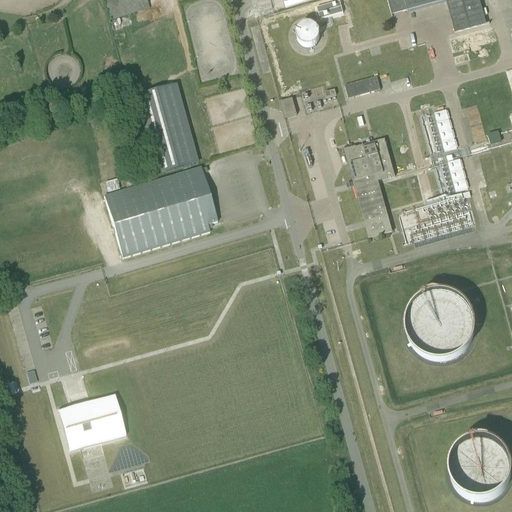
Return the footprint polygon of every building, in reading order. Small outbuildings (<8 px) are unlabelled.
[(103,0),(110,22),(149,10),(146,0),(103,0)] [(386,0),(392,18),(392,17),(392,16),(407,12),(407,13),(447,3),(455,34),(485,26),(478,0),(386,0)] [(319,20),(344,15),(341,2),(317,7),(319,20)] [(323,39),(311,22),(294,33),(305,50),(323,39)] [(450,41),(454,52),(495,41),(492,29),(450,41)] [(455,59),(457,64),(468,61),(467,56),(455,59)] [(348,100),(377,92),(380,91),(377,78),(345,87),(348,100)] [(165,174),(198,166),(178,85),(150,92),(165,152),(160,153),(165,174)] [(282,113),(284,120),(297,116),(293,100),(280,103),(282,113)] [(433,115),(444,154),(457,151),(446,112),(433,115)] [(355,188),(366,227),(369,239),(369,240),(389,234),(375,184),(395,178),(384,141),(345,152),(355,188)] [(455,194),(467,191),(459,162),(447,166),(455,194)] [(121,260),(210,234),(207,227),(217,224),(205,184),(201,169),(103,198),(121,260)] [(474,334),(474,327),(473,318),(469,311),(463,304),(455,298),(447,295),(437,295),(430,296),(421,301),(414,307),(410,313),(408,319),(406,326),(406,333),(407,340),(410,346),(415,353),(419,357),(425,360),(434,363),(440,363),(448,362),(454,361),(459,358),(464,354),(469,347),(472,341),(474,334)] [(27,374),(29,385),(37,384),(34,372),(27,374)] [(61,412),(72,452),(123,438),(112,398),(61,412)] [(468,445),(463,448),(457,454),(452,460),(450,467),(450,474),(450,482),(454,489),(459,496),(467,501),(474,503),(484,504),(494,500),(501,495),(507,487),(510,479),(511,470),(509,462),(505,455),(496,447),(486,443),(476,442),(468,445)]
